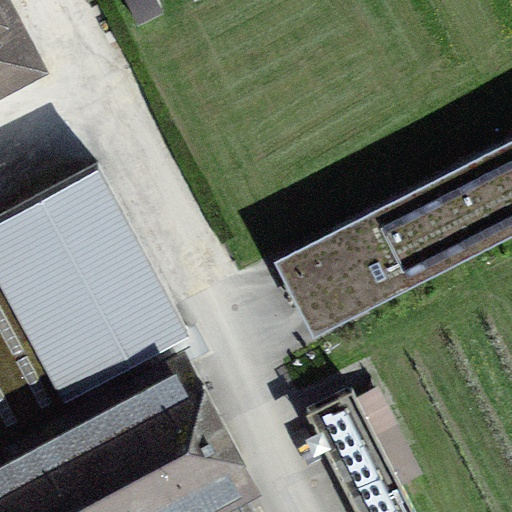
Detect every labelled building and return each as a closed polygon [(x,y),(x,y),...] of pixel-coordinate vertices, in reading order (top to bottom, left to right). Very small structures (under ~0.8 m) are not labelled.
[(0,74),(30,59),(0,1),(0,74)] [(289,269),(316,320),(511,219),(511,135),(332,228),(340,243),(289,269)] [(0,213),(0,250),(74,388),(186,327),(97,161),(0,213)] [(0,511),(240,511),(249,507),(173,364),(0,456),(0,511)] [(415,511),(351,386),(306,409),(358,511),(415,511)]
